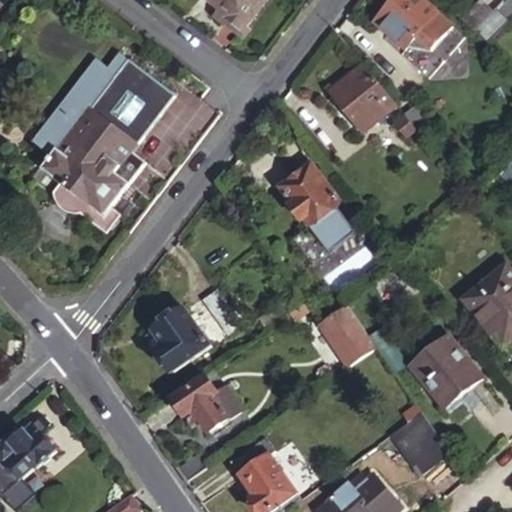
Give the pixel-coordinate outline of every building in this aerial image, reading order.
[(260,0),(204,0),(221,14),(219,17),(237,31),(260,0)] [(440,14),(441,13),(426,0),(394,0),(376,21),(407,50),(409,48),(440,14)] [(484,0),(465,20),(477,32),(499,9),(502,6),(494,0),(484,0)] [(499,9),(477,32),(486,40),(490,43),(511,21),(499,9)] [(440,14),(409,48),(434,51),(455,27),(440,14)] [(398,107),(379,82),(364,64),(331,92),(364,134),(392,112),(398,107)] [(417,103),(404,114),(407,117),(426,141),(438,130),(417,103)] [(407,117),(404,114),(398,107),(392,112),(400,122),(407,117)] [(134,147),(90,111),(66,140),(41,172),(61,188),(61,189),(61,190),(62,191),(62,193),(63,194),(64,195),(65,197),(65,198),(66,199),(67,200),(68,201),(69,201),(70,202),(71,202),(72,203),(74,204),(75,204),(76,205),(78,205),(79,205),(81,205),(82,205),(83,205),(94,214),(101,219),(107,212),(143,164),(129,154),(134,147)] [(426,141),(407,117),(400,122),(397,125),(416,149),(426,141)] [(511,184),(511,183),(511,161),(500,174),(511,184)] [(315,163),(283,188),(310,229),(331,213),(339,215),(340,207),(344,203),(315,163)] [(163,187),(173,173),(160,164),(150,177),(163,187)] [(61,190),(61,189),(60,188),(53,197),(57,208),(63,214),(67,216),(74,218),(79,216),(97,230),(106,237),(118,221),(107,212),(101,219),(94,214),(83,205),(82,205),(81,205),(79,205),(78,205),(76,205),(75,204),(74,204),(72,203),(71,202),(70,202),(69,201),(68,201),(67,200),(66,199),(65,198),(65,197),(64,195),(63,194),(62,193),(62,191),(61,190)] [(466,304),(504,351),(511,344),(511,265),(466,304)] [(281,320),(306,303),(297,290),(272,309),(281,320)] [(229,334),(241,326),(216,291),(204,300),(229,334)] [(346,306),(358,324),(368,318),(359,306),(355,308),(350,302),(346,306)] [(173,375),(213,347),(188,308),(154,331),(166,348),(158,354),(173,375)] [(368,318),(358,324),(377,350),(392,372),(404,363),(371,315),(368,318)] [(166,348),(154,331),(146,337),(158,354),(166,348)] [(411,368),(445,413),(484,383),(450,338),(411,368)] [(221,395),(205,372),(170,397),(197,436),(207,429),(211,435),(232,420),(217,398),(221,395)] [(410,428),(424,418),(416,407),(402,417),(410,428)] [(418,479),(451,458),(424,418),(410,428),(392,440),(418,479)] [(0,496),(4,501),(58,450),(33,424),(15,441),(12,438),(0,449),(0,496)] [(286,511),(302,501),(272,457),(277,453),(267,440),(233,464),(255,497),(251,500),(249,508),(251,511),(286,511)] [(201,451),(176,468),(187,483),(211,466),(201,451)] [(390,511),(389,511),(397,511),(401,509),(367,470),(349,487),(356,494),(366,485),(390,511)] [(389,511),(390,511),(366,485),(356,494),(349,487),(320,511),(389,511)] [(134,495),(109,511),(140,511),(144,510),(134,495)]
